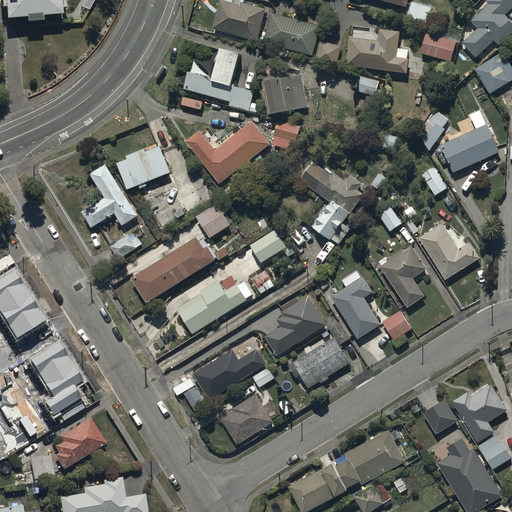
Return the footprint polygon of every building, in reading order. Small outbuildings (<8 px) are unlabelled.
[(12,0),(14,24),(63,19),(61,0),(12,0)] [(96,0),(95,0),(86,0),(82,8),(89,12),(96,0)] [(259,44),(267,11),(244,6),(245,0),(221,0),(214,33),(259,44)] [(373,0),(407,9),(409,0),(373,0)] [(462,43),(476,59),(495,43),(499,48),(511,36),(511,22),(507,16),(511,11),(511,0),(489,0),(486,3),(489,6),(471,21),(478,29),(462,43)] [(426,29),(432,9),(412,3),(406,23),(426,29)] [(321,27),(272,15),(264,47),(313,59),(321,27)] [(379,42),(350,39),(347,68),(409,75),(410,62),(408,61),(409,51),(399,50),(400,34),(380,32),(379,42)] [(458,44),(427,33),(420,55),(451,65),(458,44)] [(337,70),(342,48),(321,43),(316,65),(337,70)] [(215,81),(189,75),(185,92),(231,105),(230,108),(250,113),(256,94),(239,89),(238,91),(234,90),(243,57),(223,51),(222,54),(215,81)] [(511,66),(503,53),(475,71),(491,96),(511,83),(511,66)] [(309,110),(302,76),(285,80),(284,76),(262,81),(271,121),(292,116),(292,114),(309,110)] [(381,83),(361,77),(356,93),(377,99),(381,83)] [(475,129),(439,146),(453,176),(500,155),(481,112),(470,117),(475,129)] [(443,130),(449,121),(438,113),(419,137),(430,154),(446,132),(443,130)] [(218,144),(206,130),(187,144),(221,187),(273,147),(254,123),(243,132),(239,127),(218,144)] [(303,129),(279,123),(273,145),(297,151),(303,129)] [(397,152),(399,138),(387,135),(384,150),(397,152)] [(129,161),(118,165),(129,193),(140,188),(141,191),(148,188),(147,186),(172,176),(162,149),(148,155),(146,151),(128,158),(129,161)] [(311,157),(298,175),(329,198),(311,224),(329,237),(363,190),(357,185),(362,179),(350,171),(346,177),(332,167),(330,170),(311,157)] [(140,218),(106,166),(90,176),(105,200),(82,214),(93,231),(116,216),(124,229),(140,218)] [(433,168),(421,175),(436,198),(448,191),(433,168)] [(379,188),(387,176),(379,171),(372,183),(379,188)] [(217,201),(196,215),(211,237),(232,223),(217,201)] [(390,203),(378,211),(391,231),(403,223),(390,203)] [(443,225),(419,240),(447,283),(481,260),(471,244),(460,251),(443,225)] [(275,227),(249,242),(260,261),(286,246),(275,227)] [(130,236),(112,248),(120,261),(143,246),(139,239),(134,242),(130,236)] [(199,241),(133,281),(148,307),(217,263),(209,249),(205,252),(199,241)] [(412,247),(380,269),(408,310),(426,298),(414,281),(428,272),(412,247)] [(347,289),(332,299),(359,342),(383,327),(366,301),(375,295),(364,279),(362,280),(354,267),(339,277),(347,289)] [(16,270),(0,279),(0,309),(17,338),(47,319),(16,270)] [(265,271),(251,279),(262,296),(275,288),(265,271)] [(202,297),(178,313),(194,337),(255,298),(245,282),(227,294),(220,282),(201,295),(202,297)] [(328,323),(309,292),(282,310),(284,314),(277,318),(282,324),(266,334),(279,354),(328,323)] [(401,312),(383,323),(395,342),(413,331),(401,312)] [(341,320),(330,327),(341,343),(352,336),(341,320)] [(303,355),(288,364),(296,377),(300,374),(308,387),(319,380),(321,383),(329,378),(328,376),(350,362),(333,333),(311,347),(303,355)] [(54,414),(82,397),(75,385),(83,380),(61,342),(32,360),(54,397),(46,402),(54,414)] [(233,351),(193,376),(210,403),(267,367),(258,351),(241,362),(233,351)] [(269,369),(254,379),(261,390),(275,380),(269,369)] [(298,396),(289,380),(282,384),(291,400),(298,396)] [(195,387),(184,395),(196,413),(207,405),(195,387)] [(469,393),(452,404),(479,446),(495,435),(489,425),(508,413),(492,387),(473,399),(469,393)] [(222,420),(221,421),(238,448),(275,425),(257,396),(236,409),(235,407),(220,416),(222,420)] [(285,401),(279,405),(287,417),(293,413),(285,401)] [(0,429),(18,419),(8,402),(0,406),(0,429)] [(437,436),(459,423),(446,402),(425,415),(437,436)] [(107,445),(90,420),(60,440),(63,444),(54,449),(59,456),(55,458),(66,473),(107,445)] [(334,465),(289,489),(300,511),(313,511),(335,501),(336,502),(349,495),(348,493),(365,484),(366,485),(407,464),(396,443),(401,441),(397,433),(392,435),(390,432),(383,436),(382,434),(363,444),(363,445),(345,454),(349,462),(336,469),(334,465)] [(498,436),(478,447),(493,472),(511,461),(511,458),(503,443),(502,444),(498,436)] [(451,457),(438,465),(465,511),(480,511),(504,498),(476,450),(471,453),(463,440),(447,450),(451,457)] [(56,480),(51,456),(31,461),(36,485),(56,480)] [(149,511),(146,495),(126,499),(123,479),(103,482),(104,486),(84,489),(85,495),(60,499),(62,511),(149,511)] [(380,483),(354,499),(362,511),(375,511),(383,507),(384,509),(394,504),(380,483)]
